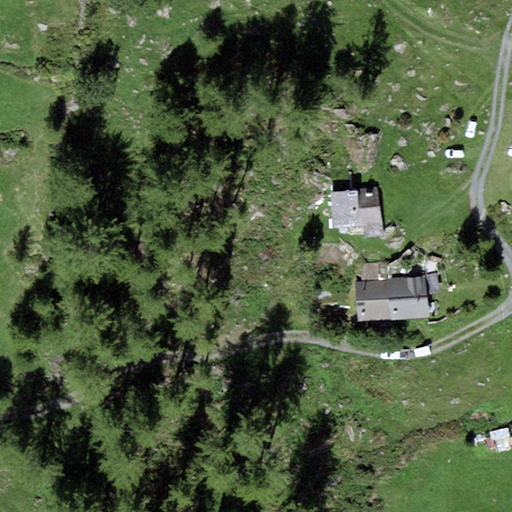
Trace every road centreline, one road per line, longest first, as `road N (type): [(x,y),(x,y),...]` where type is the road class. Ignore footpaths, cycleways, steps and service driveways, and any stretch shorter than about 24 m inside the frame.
road 1 (track): [(0,417),(166,397),(282,344),(398,352),(436,346),(511,302)]
road 2 (track): [(511,261),(475,204),(474,189),(511,27)]
